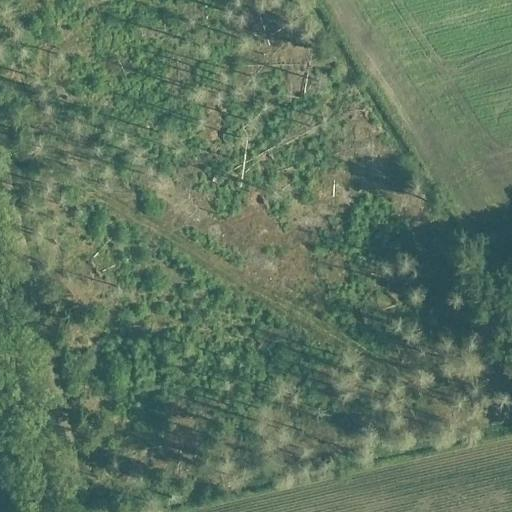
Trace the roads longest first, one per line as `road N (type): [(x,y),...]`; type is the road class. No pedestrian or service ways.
road 1 (track): [(0,140),(427,385),(511,346)]
road 2 (track): [(0,152),(87,511)]
